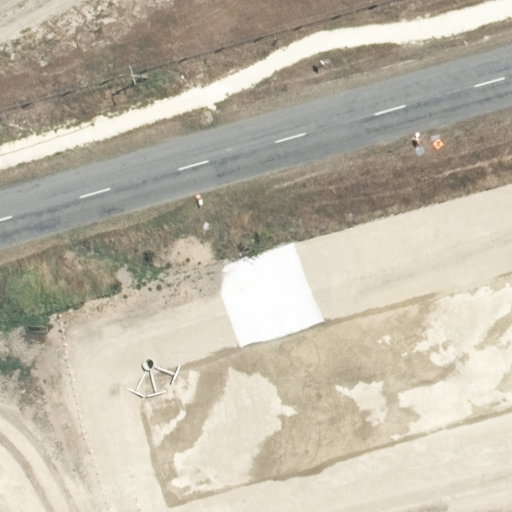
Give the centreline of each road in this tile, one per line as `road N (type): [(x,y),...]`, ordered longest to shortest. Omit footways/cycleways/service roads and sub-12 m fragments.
road 1 (tertiary): [(252,143),(511,71)]
road 2 (tertiary): [(511,75),(252,143)]
road 3 (tertiary): [(0,210),(252,143)]
road 4 (unknown): [(252,143),(0,210)]
